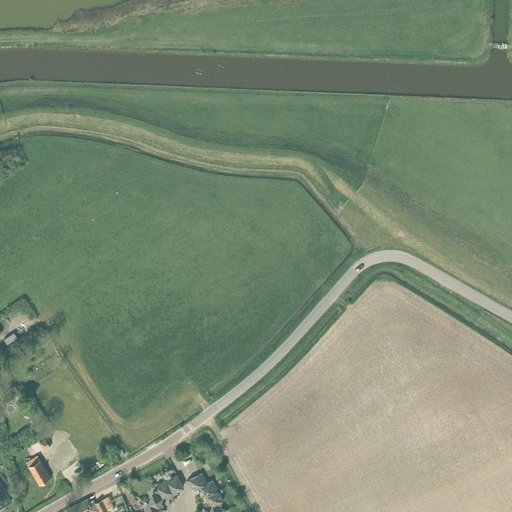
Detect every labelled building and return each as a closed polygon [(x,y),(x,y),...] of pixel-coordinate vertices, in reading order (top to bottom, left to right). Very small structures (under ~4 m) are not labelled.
[(14,333),(4,339),(8,344),(17,338),(14,333)] [(37,455),(27,462),(40,484),(51,478),(37,455)] [(198,488),(207,483),(202,473),(187,480),(189,484),(192,483),(195,489),(198,488)] [(177,475),(167,480),(174,494),(178,493),(177,490),(183,487),(177,475)] [(170,496),(174,494),(167,480),(157,485),(159,490),(163,497),(169,494),(170,496)] [(205,496),(218,490),(213,480),(207,483),(198,488),(200,492),(202,490),(205,496)] [(1,482),(0,482),(0,507),(11,501),(4,489),(5,489),(1,482)] [(161,503),(163,497),(159,490),(152,493),(149,504),(162,508),(163,504),(161,503)] [(213,505),(220,508),(222,500),(218,490),(205,496),(207,500),(210,499),(213,505)] [(99,511),(110,511),(115,510),(109,496),(92,505),(88,498),(67,508),(69,511),(99,511)] [(148,503),(144,511),(158,511),(159,511),(164,511),(166,510),(163,509),(162,508),(149,504),(148,503)]
